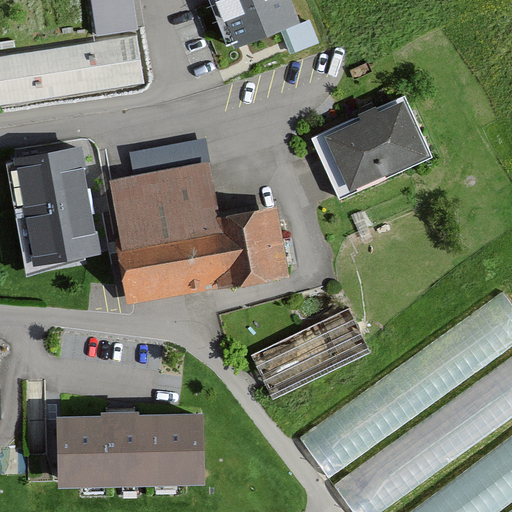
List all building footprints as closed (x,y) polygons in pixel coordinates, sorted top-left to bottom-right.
[(133,0),(90,0),(96,35),(138,29),(133,0)] [(290,0),(216,0),(234,47),(299,22),(290,0)] [(135,34),(0,55),(0,105),(143,83),(135,34)] [(347,197),(443,155),(416,92),(319,134),(347,197)] [(206,136),(130,149),(134,170),(210,157),(206,136)] [(82,143),(6,156),(25,261),(100,248),(82,143)] [(216,193),(210,157),(134,170),(108,175),(119,240),(170,231),(164,201),(216,193)] [(170,231),(119,240),(129,300),(288,272),(276,203),(219,212),(216,193),(164,201),(170,231)] [(511,297),(509,292),(298,427),(326,470),(511,350),(511,297)] [(349,308),(252,352),(271,393),(368,349),(349,308)] [(416,421),(499,360),(496,356),(413,417),(416,421)] [(356,511),(370,511),(511,419),(511,358),(333,476),(356,511)] [(200,419),(61,422),(63,484),(201,481),(200,419)] [(511,511),(511,425),(388,511),(511,511)]
